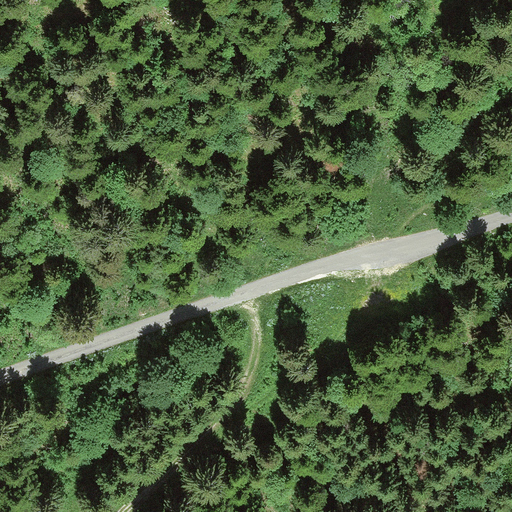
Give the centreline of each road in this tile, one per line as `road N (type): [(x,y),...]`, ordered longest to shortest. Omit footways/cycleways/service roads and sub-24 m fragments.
road 1 (unclassified): [(511,208),(0,377)]
road 2 (track): [(127,511),(217,418),(257,351),(260,288)]
